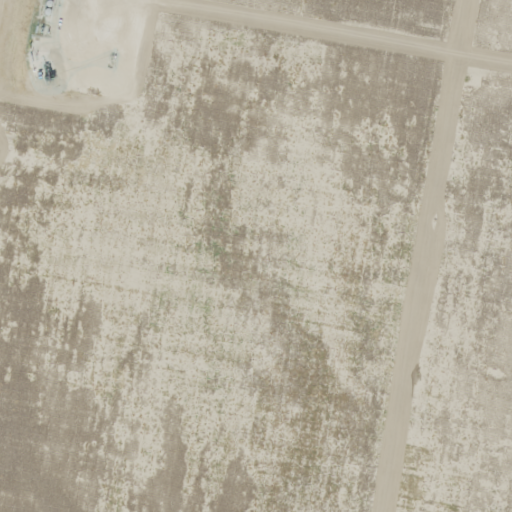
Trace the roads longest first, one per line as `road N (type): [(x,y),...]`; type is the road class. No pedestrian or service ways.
road 1 (track): [(458,52),(383,511)]
road 2 (track): [(511,61),(172,0)]
road 3 (track): [(61,0),(47,68),(0,102)]
